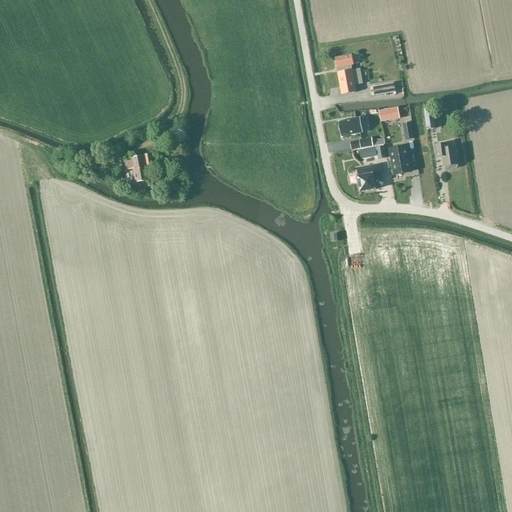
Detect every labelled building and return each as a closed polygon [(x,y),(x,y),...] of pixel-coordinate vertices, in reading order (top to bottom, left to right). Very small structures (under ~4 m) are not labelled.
[(354,65),(359,64),(357,55),(352,56),(335,59),(342,95),(356,93),(352,66),(354,65)] [(361,98),(390,94),(389,88),(360,92),(361,98)] [(397,108),(380,111),(382,122),(399,119),(397,108)] [(425,113),(427,130),(436,129),(433,112),(425,113)] [(339,123),(339,122),(338,122),(341,137),(342,137),(341,135),(349,134),(349,136),(363,133),(360,118),(346,120),(347,122),(339,123)] [(411,123),(403,124),(403,125),(405,124),(406,130),(404,130),(406,140),(413,139),(411,123)] [(372,139),(360,140),(361,148),(385,145),(384,139),(372,141),(372,139)] [(436,145),(437,158),(443,157),(445,167),(450,166),(450,168),(452,169),(457,169),(458,167),(458,165),(455,148),(447,149),(447,144),(436,145)] [(384,146),(376,147),(378,159),(386,158),(384,146)] [(390,149),(395,175),(411,172),(406,146),(390,149)] [(153,165),(151,155),(130,159),(124,160),(126,170),(132,169),(135,183),(147,181),(145,167),(153,165)] [(379,165),(357,169),(358,177),(357,177),(360,193),(375,190),(373,178),(381,177),(379,165)]
